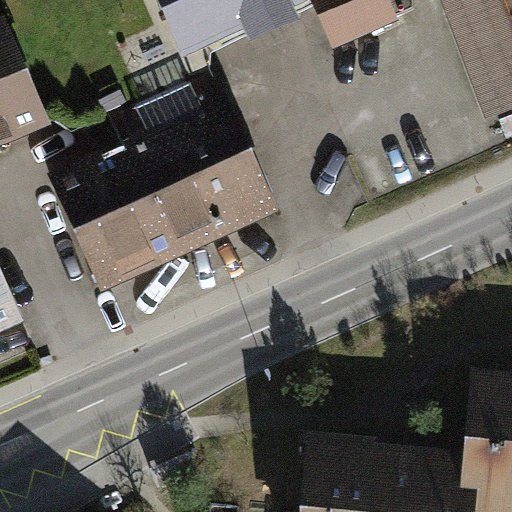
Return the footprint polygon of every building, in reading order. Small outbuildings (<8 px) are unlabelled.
[(191,0),(210,40),(299,0),(307,0),(331,50),(398,20),(389,0),(191,0)] [(511,10),(508,0),(441,0),(487,123),(511,113),(511,10)] [(0,146),(47,126),(0,19),(0,146)] [(190,37),(85,88),(114,148),(52,179),(108,295),(276,213),(190,37)] [(0,324),(18,316),(0,276),(0,324)] [(387,454),(308,448),(302,511),(511,511),(511,382),(487,381),(481,461),(387,454)]
